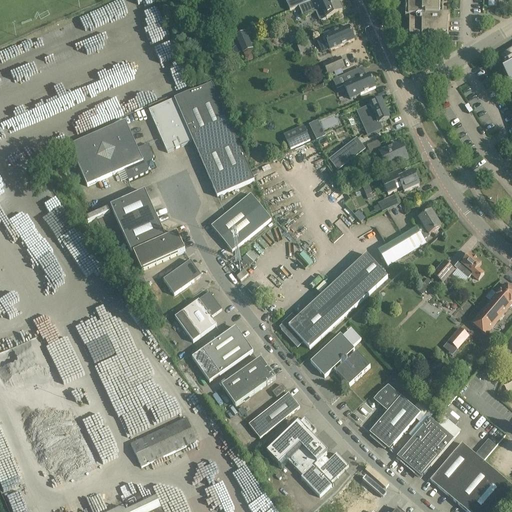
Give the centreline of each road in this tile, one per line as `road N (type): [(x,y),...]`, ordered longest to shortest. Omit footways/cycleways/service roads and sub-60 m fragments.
road 1 (unclassified): [(429,511),(293,378),(222,283),(177,195)]
road 2 (tertiary): [(416,130),(468,212),(511,251)]
